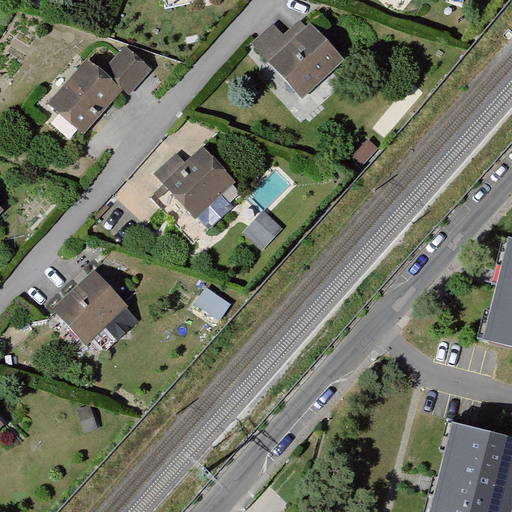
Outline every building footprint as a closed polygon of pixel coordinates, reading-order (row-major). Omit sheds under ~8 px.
[(270,31),(249,50),(299,106),(339,71),(307,35),(304,38),(296,28),(280,43),(270,31)] [(99,78),(125,100),(145,76),(120,54),(99,78)] [(45,110),(79,139),(116,97),(83,67),(45,110)] [(157,163),(163,175),(183,164),(178,153),(157,163)] [(190,226),(229,190),(200,159),(161,195),(190,226)] [(511,240),(502,238),(481,342),(511,348),(511,240)] [(90,278),(51,313),(82,348),(121,312),(90,278)] [(505,511),(511,483),(511,439),(448,425),(428,511),(505,511)]
